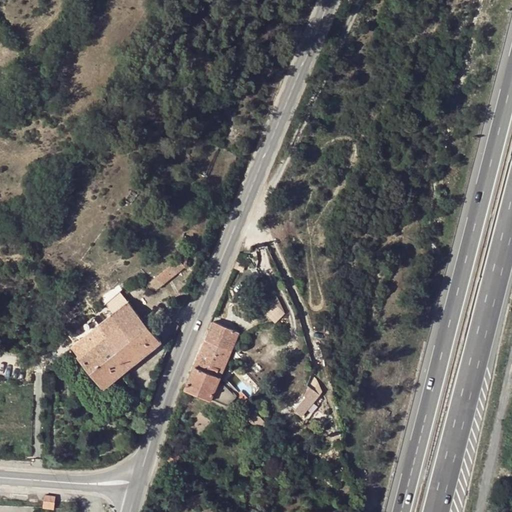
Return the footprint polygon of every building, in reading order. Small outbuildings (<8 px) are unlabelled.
[(173,265),(149,286),(156,295),(181,274),(193,259),(185,249),(173,265)] [(106,389),(161,340),(147,323),(129,302),(73,350),(106,389)] [(272,303),(265,310),(277,321),(284,314),(272,303)] [(203,348),(187,391),(213,400),(239,331),(215,321),(203,348)] [(313,390),(296,412),(302,417),(320,395),(313,390)] [(241,393),(237,397),(246,405),(250,401),(241,393)] [(269,425),(254,410),(246,418),(262,434),(269,425)] [(269,425),(262,434),(267,438),(274,429),(269,425)] [(169,461),(178,465),(180,457),(171,454),(169,461)] [(53,507),(54,494),(43,493),(42,506),(53,507)]
